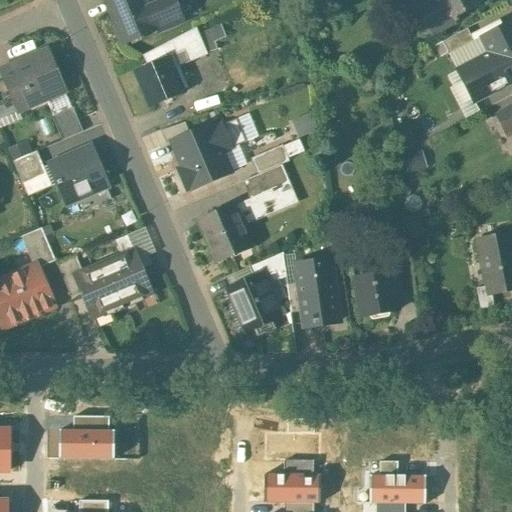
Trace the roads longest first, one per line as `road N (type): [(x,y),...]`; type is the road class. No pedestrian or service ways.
road 1 (residential): [(65,0),(214,344),(215,371)]
road 2 (residential): [(511,337),(345,371),(215,371)]
road 3 (residential): [(215,371),(32,370)]
road 4 (residential): [(31,511),(32,370)]
